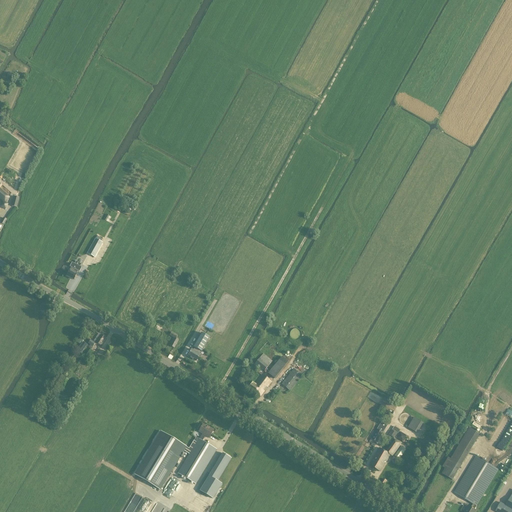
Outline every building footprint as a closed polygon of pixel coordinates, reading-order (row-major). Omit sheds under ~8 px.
[(0,198),(6,203),(9,198),(9,197),(0,189),(0,198)] [(96,239),(87,254),(94,258),(103,243),(96,239)] [(69,271),(67,276),(74,280),(76,274),(78,271),(79,272),(82,267),(79,266),(80,264),(76,261),(74,264),(72,263),(70,267),(71,268),(70,271),(69,271)] [(293,330),(292,330),(291,331),(291,332),(290,333),(290,334),(290,335),(290,336),(291,338),(292,339),(292,340),(294,340),(294,341),(296,341),(298,341),(299,340),(300,340),(301,339),(302,337),(302,336),(302,335),(302,334),(301,333),(301,331),(300,330),(299,330),(298,329),(297,329),(296,329),(294,329),(293,330)] [(176,339),(178,335),(172,332),(170,336),(173,338),(169,345),(174,348),(178,341),(176,339)] [(202,352),(210,338),(201,333),(193,347),(195,348),(193,350),(192,349),(188,356),(193,359),(192,360),(193,361),(195,362),(196,362),(196,361),(196,362),(200,355),(199,354),(200,351),(202,352)] [(101,346),(106,338),(99,334),(93,342),(90,340),(88,344),(91,345),(89,348),(91,350),(95,344),(97,345),(98,344),(101,346)] [(82,352),(87,345),(83,342),(78,349),(82,352)] [(254,365),(263,372),(272,361),(263,354),(254,365)] [(282,358),(268,374),(274,379),(288,363),(282,358)] [(290,391),(301,377),(293,371),(282,385),(290,391)] [(260,396),(271,382),(262,374),(255,384),(252,383),(251,385),(247,383),(245,386),(260,396)] [(414,417),(408,427),(416,432),(422,422),(414,417)] [(374,447),(387,425),(381,422),(369,443),(372,444),(371,445),(374,447)] [(209,438),(214,430),(209,427),(209,428),(203,424),(198,432),(202,434),(199,439),(196,443),(189,454),(178,473),(196,484),(216,450),(202,441),(205,436),(209,438)] [(445,469),(442,474),(452,480),(480,434),(470,428),(469,428),(467,427),(458,442),(461,443),(451,459),(448,458),(442,467),(445,469)] [(392,430),(389,435),(395,439),(398,434),(400,430),(398,429),(396,433),(392,430)] [(189,449),(161,432),(135,475),(160,490),(184,451),(189,454),(196,443),(194,441),(189,449)] [(401,432),(398,438),(404,441),(407,435),(401,432)] [(392,456),(402,443),(396,439),(387,452),(380,448),(370,465),(381,472),(390,455),(392,456)] [(401,446),(394,456),(400,459),(406,449),(401,446)] [(217,481),(231,458),(223,453),(209,476),(217,481)] [(475,510),(477,506),(499,470),(477,457),(454,493),(473,504),(471,508),(469,506),(465,511),(475,511),(476,511),(475,510)] [(511,511),(511,495),(505,508),(500,505),(496,511),(497,511),(511,511)]
